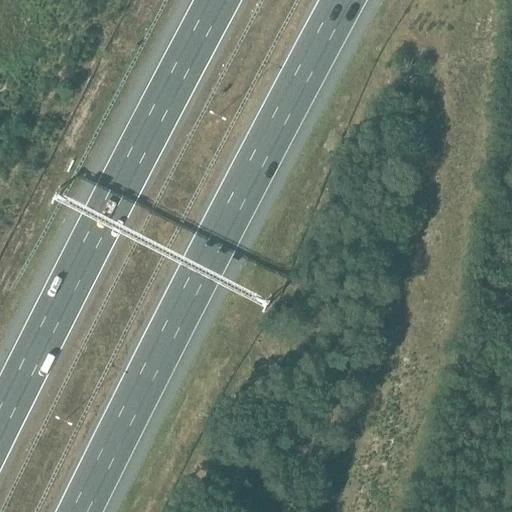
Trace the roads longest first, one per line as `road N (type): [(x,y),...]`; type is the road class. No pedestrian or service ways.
road 1 (motorway): [(74,511),(343,0)]
road 2 (motorway): [(214,0),(0,418)]
